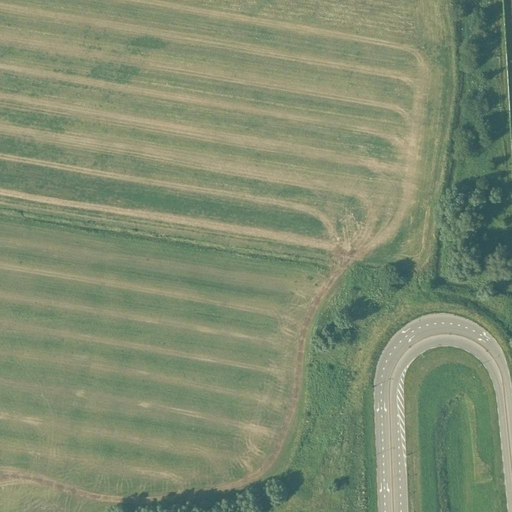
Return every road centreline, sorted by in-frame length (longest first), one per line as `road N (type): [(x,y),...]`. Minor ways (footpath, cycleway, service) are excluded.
road 1 (secondary): [(400,511),(396,378),(417,350),(452,341),(470,346),(495,372),(511,511)]
road 2 (secondary): [(511,430),(503,365),(478,334),(440,323),(403,338),(382,371),(385,511)]
